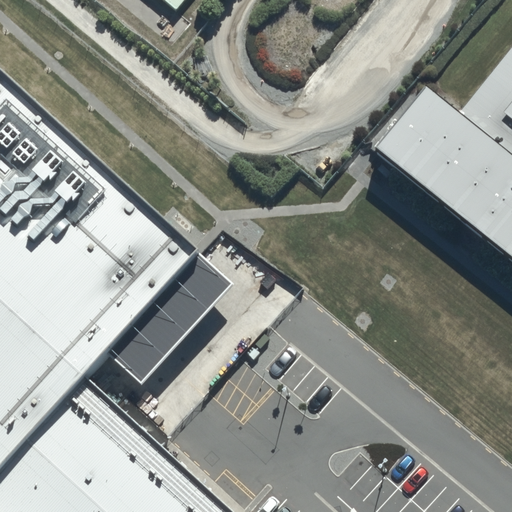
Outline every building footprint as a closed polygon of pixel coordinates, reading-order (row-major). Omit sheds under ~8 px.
[(427,114),(382,170),(511,274),(511,59),(452,134),(427,114)] [(0,92),(0,499),(98,392),(201,278),(0,92)] [(377,351),(401,319),(387,307),(362,340),(377,351)] [(393,362),(418,331),(406,321),(381,352),(393,362)] [(445,375),(412,349),(400,365),(432,391),(445,375)] [(495,417),(449,378),(436,393),(482,432),(495,417)] [(229,511),(98,392),(0,499),(0,511),(229,511)] [(486,438),(487,439),(511,460),(511,428),(502,420),(486,438)]
